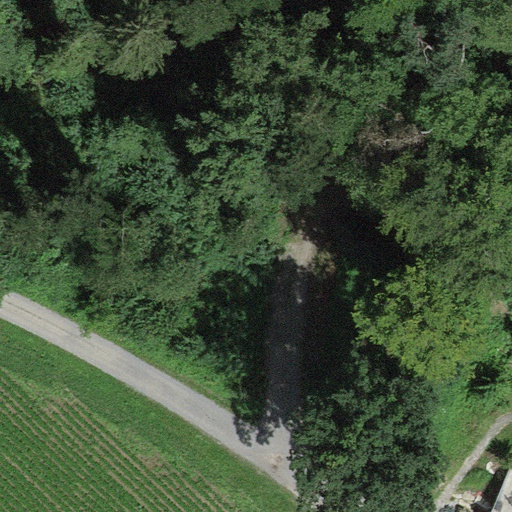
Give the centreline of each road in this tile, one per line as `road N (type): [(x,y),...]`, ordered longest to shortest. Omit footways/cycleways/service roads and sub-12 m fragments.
road 1 (track): [(264,458),(338,115),(345,47)]
road 2 (track): [(344,511),(141,376),(0,302)]
